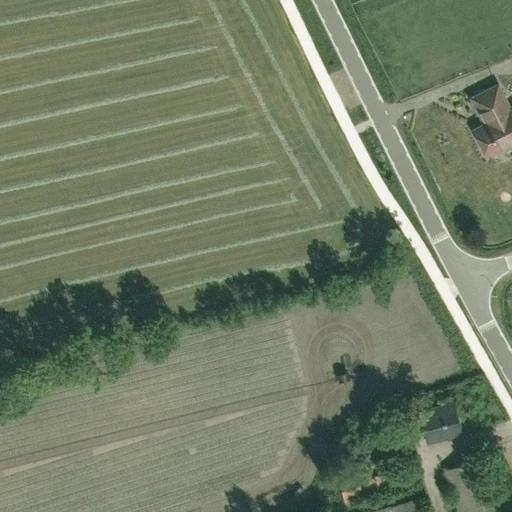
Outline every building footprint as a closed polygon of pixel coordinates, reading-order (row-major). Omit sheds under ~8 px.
[(511,109),(510,110),(497,84),(471,97),(484,123),(473,129),(486,154),(499,148),(500,151),(511,144),(511,109)] [(427,440),(461,431),(451,402),(419,411),(427,440)] [(349,429),(360,468),(337,475),(345,501),(413,481),(405,455),(389,460),(377,421),(349,429)] [(444,470),(447,481),(457,511),(499,511),(480,458),(444,470)] [(422,511),(418,496),(365,511),(422,511)]
